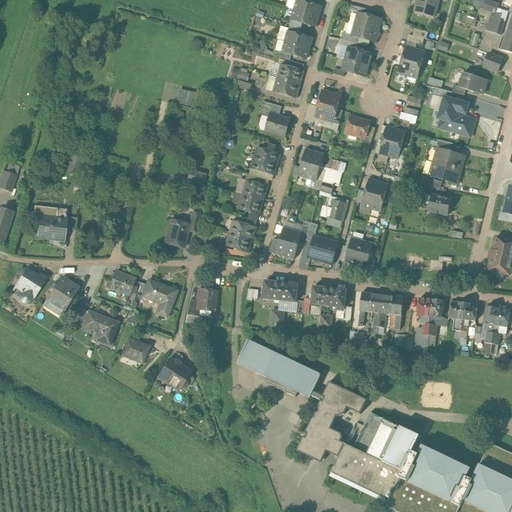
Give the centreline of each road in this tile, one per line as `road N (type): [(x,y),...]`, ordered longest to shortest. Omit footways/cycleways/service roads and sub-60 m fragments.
road 1 (residential): [(259,269),(471,296)]
road 2 (residential): [(313,72),(365,87),(377,100),(399,10),(360,0)]
road 3 (residential): [(259,269),(313,72)]
road 4 (residential): [(500,168),(471,296)]
road 5 (residential): [(240,267),(113,262)]
